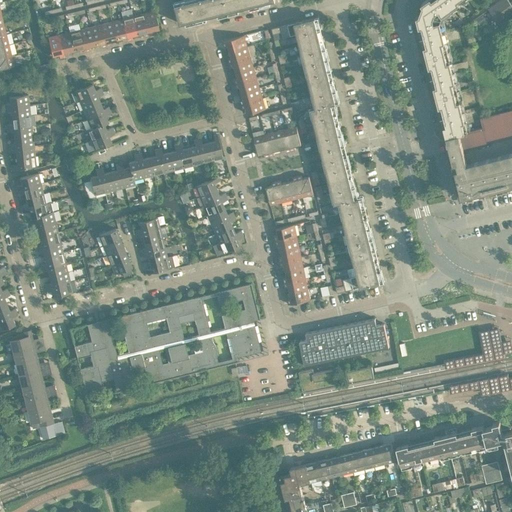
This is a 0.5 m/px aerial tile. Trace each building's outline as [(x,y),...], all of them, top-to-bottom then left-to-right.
[(193,0),(175,5),(180,23),(274,0),(193,0)] [(426,10),(425,12),(442,18),(443,15),(463,0),(426,0),(421,3),(426,10)] [(511,5),(508,0),(501,0),(488,9),(498,23),(511,12),(511,5)] [(159,29),(154,11),(143,13),(149,35),(153,34),(152,30),(159,29)] [(442,18),(425,12),(425,14),(417,16),(427,56),(448,51),(441,21),(442,18)] [(149,35),(143,13),(133,16),(137,34),(143,33),(144,36),(149,35)] [(483,15),(476,20),(481,26),(487,21),(483,15)] [(137,34),(133,16),(122,19),(128,40),(132,39),(131,36),(137,34)] [(324,41),(324,40),(323,35),(320,36),(315,17),(272,28),(274,40),(283,38),(297,34),(305,65),(326,60),(321,42),(324,41)] [(128,40),(122,19),(112,21),(116,39),(122,38),(123,41),(128,40)] [(116,39),(112,21),(101,24),(106,45),(111,44),(110,41),(116,39)] [(106,45),(101,24),(90,27),(95,45),(101,43),(101,47),(106,45)] [(95,45),(90,27),(80,29),(85,51),(90,49),(89,46),(95,45)] [(85,51),(80,29),(69,32),(74,50),(80,48),(81,52),(85,51)] [(69,32),(59,34),(64,56),(69,55),(68,51),(74,50),(69,32)] [(0,46),(9,44),(6,34),(0,35),(0,46)] [(64,56),(59,34),(48,37),(52,55),(59,54),(60,57),(64,56)] [(244,35),(223,41),(225,46),(228,45),(230,51),(248,46),(244,35)] [(9,44),(0,46),(0,57),(11,55),(9,44)] [(248,46),(230,51),(231,57),(228,58),(229,62),(251,56),(248,46)] [(451,64),(448,51),(427,56),(437,96),(458,91),(453,71),(468,67),(467,61),(451,64)] [(284,53),(278,54),(280,64),(286,62),(284,53)] [(11,55),(0,57),(0,69),(14,66),(11,55)] [(251,56),(229,62),(231,67),(234,66),(236,72),(254,67),(251,56)] [(326,60),(305,65),(315,107),(316,107),(332,103),(336,102),(332,84),(335,83),(333,77),(330,78),(326,60)] [(254,67),(236,72),(237,77),(234,78),(236,83),(257,77),(254,67)] [(290,76),(284,78),(286,87),(292,86),(290,76)] [(257,77),(236,83),(237,88),(240,87),(242,92),(260,87),(257,77)] [(75,90),(79,100),(102,91),(101,87),(95,90),(92,83),(75,90)] [(263,98),(260,87),(242,92),(243,98),(240,99),(242,104),(263,98)] [(29,105),(28,94),(22,95),(22,90),(9,91),(10,103),(4,104),(5,108),(29,105)] [(100,102),(98,96),(103,94),(102,91),(79,100),(83,110),(100,102)] [(458,91),(437,96),(447,136),(468,131),(458,91)] [(263,98),(242,104),(243,108),(246,107),(248,114),(266,109),(263,98)] [(100,102),(83,110),(87,119),(110,109),(108,106),(103,109),(100,102)] [(336,121),(332,103),(316,107),(315,107),(311,108),(323,156),(344,151),(338,127),(341,127),(339,121),(336,121)] [(29,105),(5,108),(5,111),(11,110),(12,117),(30,115),(29,105)] [(108,122),(106,115),(111,113),(110,109),(87,119),(91,128),(104,123),(104,124),(108,122)] [(511,109),(480,118),(482,127),(468,131),(447,136),(451,153),(462,197),(511,184),(511,109)] [(30,115),(12,117),(12,124),(6,124),(7,128),(31,125),(30,115)] [(306,127),(304,118),(298,119),(300,129),(306,127)] [(90,140),(113,130),(112,127),(106,129),(104,124),(104,123),(91,128),(86,130),(90,140)] [(31,125),(7,128),(7,131),(13,131),(14,137),(32,135),(31,125)] [(297,126),(286,129),(291,150),(296,149),(295,146),(301,144),(297,126)] [(286,129),(275,131),(280,150),(286,148),(286,151),(291,150),(286,129)] [(113,130),(90,140),(94,149),(112,142),(109,136),(114,134),(113,130)] [(275,131),(265,134),(270,155),(275,154),(274,151),(280,150),(275,131)] [(223,158),(217,134),(213,135),(215,141),(208,142),(213,160),(223,158)] [(270,155),(265,134),(254,137),(258,155),(265,153),(265,157),(270,155)] [(34,145),(32,135),(14,137),(15,144),(9,145),(9,148),(34,145)] [(213,160),(208,142),(202,144),(200,138),(197,139),(203,163),(213,160)] [(203,163),(197,139),(193,140),(195,145),(188,147),(193,165),(203,163)] [(193,165),(188,147),(182,149),(181,143),(177,144),(183,168),(193,165)] [(183,168),(177,144),(174,145),(175,150),(169,152),(173,170),(183,168)] [(35,155),(34,145),(9,148),(10,152),(16,151),(16,157),(35,155)] [(173,170),(169,152),(162,154),(161,148),(157,149),(163,173),(173,170)] [(163,173),(157,149),(154,150),(155,155),(149,157),(153,175),(163,173)] [(344,151),(323,156),(335,203),(339,202),(355,198),(351,180),(354,179),(353,174),(352,173),(349,174),(344,151)] [(141,153),(137,154),(143,178),(153,175),(149,157),(142,159),(141,153)] [(128,162),(129,167),(130,167),(133,180),(134,180),(143,178),(137,154),(134,154),(135,160),(128,162)] [(35,155),(16,157),(17,164),(11,165),(12,169),(18,168),(36,166),(35,155)] [(122,162),(119,163),(125,187),(135,184),(134,180),(133,180),(130,167),(129,167),(124,168),(122,162)] [(125,187),(119,163),(115,164),(117,170),(110,171),(115,190),(125,187)] [(87,165),(79,167),(81,175),(89,173),(87,165)] [(115,190),(110,171),(104,173),(102,167),(99,168),(105,192),(115,190)] [(90,177),(95,195),(105,192),(99,168),(96,169),(97,175),(90,177)] [(41,183),(38,173),(20,177),(22,184),(16,186),(17,189),(41,183)] [(302,174),(297,175),(303,197),(314,194),(309,176),(303,178),(302,174)] [(293,180),(288,181),(292,199),(303,197),(297,175),(293,177),(293,180)] [(216,189),(214,183),(219,180),(218,177),(195,186),(199,196),(216,189)] [(281,179),(276,181),(282,202),(292,199),(288,181),(282,183),(281,179)] [(272,185),(266,187),(271,205),(282,202),(276,181),(272,182),(272,185)] [(43,193),(41,183),(17,189),(18,192),(23,191),(25,197),(43,193)] [(216,189),(199,196),(203,205),(226,196),(224,193),(219,195),(216,189)] [(324,198),(321,189),(316,190),(318,199),(324,198)] [(46,203),(43,193),(25,197),(27,204),(21,205),(22,209),(46,203)] [(226,196),(203,205),(207,215),(224,208),(222,201),(227,199),(226,196)] [(339,202),(350,244),(371,239),(366,221),(369,220),(367,214),(365,215),(360,197),(355,198),(339,202)] [(50,202),(46,203),(22,209),(23,212),(28,211),(30,218),(35,217),(35,216),(48,213),(48,212),(53,211),(50,202)] [(224,208),(207,215),(211,224),(234,215),(232,211),(227,214),(224,208)] [(48,213),(35,216),(35,217),(36,222),(30,224),(31,227),(55,221),(53,211),(48,212),(48,213)] [(234,215),(211,224),(215,233),(232,226),(229,220),(235,218),(234,215)] [(160,227),(157,217),(139,221),(141,228),(135,230),(136,233),(160,227)] [(55,221),(31,227),(32,231),(38,229),(40,236),(58,231),(55,221)] [(295,224),(276,228),(278,234),(274,235),(275,240),(297,235),(295,224)] [(232,226),(215,233),(219,243),(241,233),(240,230),(235,233),(232,226)] [(160,227),(136,233),(137,237),(142,235),(144,242),(162,237),(160,227)] [(99,235),(103,245),(120,238),(116,228),(99,235)] [(58,231),(40,236),(41,242),(35,244),(36,247),(60,241),(58,231)] [(329,232),(323,233),(325,243),(331,241),(329,232)] [(241,233),(219,243),(223,253),(234,248),(236,253),(242,250),(237,239),(243,237),(241,233)] [(297,235),(275,240),(276,244),(280,244),(281,250),(299,246),(297,235)] [(162,237),(144,242),(146,248),(140,249),(141,253),(165,247),(162,237)] [(120,238),(103,245),(106,254),(124,247),(120,238)] [(346,290),(360,287),(381,281),(377,263),(379,262),(378,256),(375,257),(371,239),(350,244),(357,275),(343,279),(344,284),(346,290)] [(60,241),(36,247),(37,251),(43,249),(45,256),(63,251),(60,241)] [(299,246),(281,250),(282,255),(279,256),(280,261),(301,256),(299,246)] [(124,247),(106,254),(110,264),(128,257),(124,247)] [(165,247),(141,253),(142,256),(147,255),(149,261),(167,257),(167,256),(165,247)] [(65,261),(63,251),(45,256),(46,262),(40,264),(41,267),(65,261)] [(167,257),(149,261),(151,268),(145,269),(146,273),(174,266),(172,255),(167,256),(167,257)] [(334,255),(329,257),(331,266),(337,265),(334,255)] [(301,256),(280,261),(281,265),(284,265),(285,271),(304,267),(301,256)] [(128,257),(110,264),(114,274),(132,266),(128,257)] [(68,271),(65,261),(41,267),(42,271),(48,269),(50,276),(68,271)] [(304,267),(285,271),(287,277),(283,277),(284,282),(306,277),(304,267)] [(70,281),(68,271),(50,276),(51,282),(45,283),(46,287),(70,281)] [(306,277),(284,282),(285,287),(288,286),(290,292),(308,288),(306,277)] [(73,291),(70,281),(46,287),(47,290),(53,289),(55,296),(73,291)] [(218,352),(218,351),(218,350),(218,349),(218,348),(218,347),(217,346),(217,345),(216,344),(216,343),(215,343),(214,342),(212,341),(211,336),(226,333),(227,338),(229,337),(233,352),(231,353),(232,358),(261,351),(254,325),(252,326),(251,321),(260,318),(251,283),(135,312),(134,307),(130,309),(131,313),(119,316),(128,351),(117,354),(108,318),(87,324),(91,341),(74,345),(77,358),(90,354),(93,365),(80,369),(87,399),(88,398),(85,389),(103,385),(102,381),(113,378),(116,391),(137,386),(133,369),(144,366),(148,383),(239,361),(239,360),(219,365),(216,357),(217,356),(217,355),(218,354),(218,353),(218,352)] [(0,294),(8,291),(7,288),(1,290),(0,286),(0,294)] [(310,299),(308,288),(290,292),(291,298),(288,298),(289,304),(310,299)] [(0,306),(7,303),(4,297),(10,294),(8,291),(0,294),(0,306)] [(7,303),(0,306),(0,317),(16,311),(15,308),(9,310),(7,303)] [(16,311),(0,317),(0,329),(15,324),(12,317),(18,314),(16,311)] [(389,347),(384,323),(377,325),(375,318),(306,332),(307,339),(300,341),(305,364),(389,347)] [(30,343),(28,334),(31,334),(30,329),(23,331),(23,332),(19,333),(15,334),(16,335),(12,336),(12,338),(13,343),(5,345),(7,352),(13,351),(34,345),(33,342),(30,343)] [(34,358),(32,349),(35,349),(34,345),(13,351),(15,358),(17,358),(18,362),(34,358)] [(34,358),(18,362),(19,367),(17,367),(19,374),(40,369),(39,366),(36,367),(34,358)] [(398,363),(374,367),(375,373),(399,369),(398,363)] [(346,370),(348,382),(374,377),(372,365),(346,370)] [(40,369),(19,374),(21,382),(23,381),(24,386),(40,382),(38,373),(41,372),(40,369)] [(337,384),(336,375),(335,375),(334,369),(314,373),(313,369),(299,371),(303,391),(337,384)] [(40,382),(24,386),(25,390),(23,391),(25,398),(46,393),(45,390),(42,390),(40,382)] [(46,405),(44,397),(47,396),(46,393),(25,398),(27,405),(29,405),(30,409),(46,405)] [(53,422),(51,413),(48,414),(46,405),(30,409),(31,414),(29,414),(31,422),(38,420),(39,426),(53,422)] [(511,429),(503,432),(500,421),(493,423),(493,425),(484,428),(488,443),(504,439),(505,442),(508,441),(511,459),(511,468),(511,469),(511,429)] [(457,432),(446,435),(450,452),(488,443),(484,428),(483,425),(472,428),(473,430),(471,431),(457,434),(457,432)] [(408,444),(397,447),(401,465),(450,452),(446,435),(435,437),(435,440),(419,444),(409,446),(408,444)] [(391,442),(380,445),(385,463),(396,460),(391,442)] [(385,463),(380,445),(370,448),(374,465),(385,463)] [(374,465),(370,448),(359,450),(364,468),(374,465)] [(359,450),(350,453),(349,453),(353,470),(364,468),(359,450)] [(349,453),(338,456),(342,473),(353,470),(349,453)] [(342,473),(338,456),(328,458),(332,476),(342,473)] [(328,458),(317,461),(321,478),(332,476),(328,458)] [(498,460),(489,463),(482,465),(483,471),(470,475),(472,482),(485,479),(486,483),(502,479),(498,460)] [(317,461),(306,464),(311,481),(321,478),(317,461)] [(300,484),(311,481),(306,464),(296,466),(294,466),(290,467),(292,474),(280,477),(286,499),(303,494),(300,484)] [(450,480),(452,487),(465,484),(463,476),(450,480)] [(432,484),(434,491),(447,488),(445,481),(432,484)] [(496,484),(498,491),(505,489),(503,482),(496,484)] [(490,485),(480,488),(481,495),(492,492),(490,485)] [(408,490),(410,498),(423,494),(421,487),(408,490)] [(464,487),(457,489),(459,496),(466,494),(464,487)] [(480,488),(473,489),(475,497),(481,495),(480,488)] [(457,489),(451,490),(453,498),(459,496),(457,489)] [(505,489),(498,491),(499,497),(506,495),(505,489)] [(354,491),(347,493),(348,497),(349,501),(350,505),(357,504),(354,491)] [(303,494),(286,499),(288,509),(306,505),(303,494)] [(507,497),(500,499),(501,506),(509,504),(507,497)]
